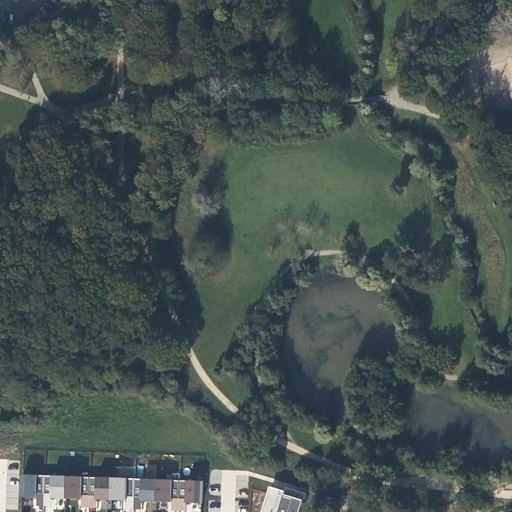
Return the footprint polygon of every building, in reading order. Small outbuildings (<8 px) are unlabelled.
[(38,477),(24,476),(23,498),(37,498),(38,495),(38,477)] [(45,495),(46,477),(38,477),(38,495),(45,495)] [(53,495),(54,478),(46,477),(45,495),(53,495)] [(68,478),(54,478),(53,499),(68,499),(68,496),(68,478)] [(83,478),(68,478),(68,499),(82,500),(82,496),(83,478)] [(90,496),(91,479),(83,478),(82,496),(90,496)] [(98,497),(98,479),(91,479),(90,496),(98,497)] [(113,479),(98,479),(98,500),(112,501),(112,497),(113,479)] [(127,480),(113,479),(112,501),(127,501),(127,498),(127,480)] [(135,498),(135,480),(127,480),(127,498),(135,498)] [(143,498),(143,480),(135,480),(135,498),(143,498)] [(158,481),(143,480),(143,502),(157,502),(157,499),(158,481)] [(172,481),(158,481),(157,502),(172,503),(172,499),(172,481)] [(179,499),(180,482),(172,481),(172,499),(179,499)] [(187,500),(188,482),(180,482),(179,499),(187,500)] [(202,482),(188,482),(187,503),(202,504),(202,500),(202,482)] [(287,492),(271,488),(264,511),(302,511),(308,494),(288,488),(287,492)] [(9,489),(9,509),(16,509),(17,489),(9,489)]
